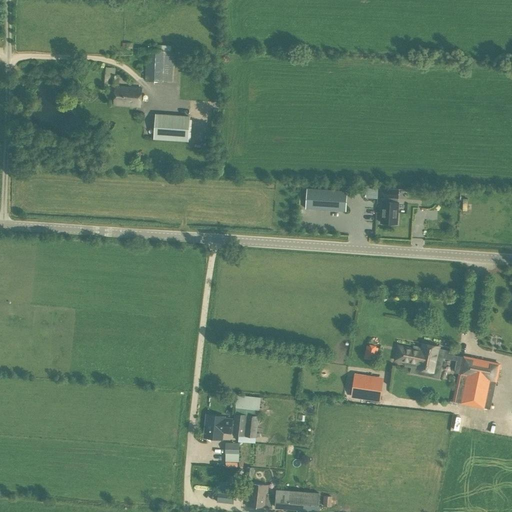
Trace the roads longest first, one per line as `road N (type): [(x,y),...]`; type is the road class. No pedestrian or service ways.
road 1 (tertiary): [(511,256),(212,240)]
road 2 (residential): [(212,240),(187,500)]
road 3 (residential): [(1,222),(7,0)]
road 4 (tertiary): [(212,240),(1,222)]
